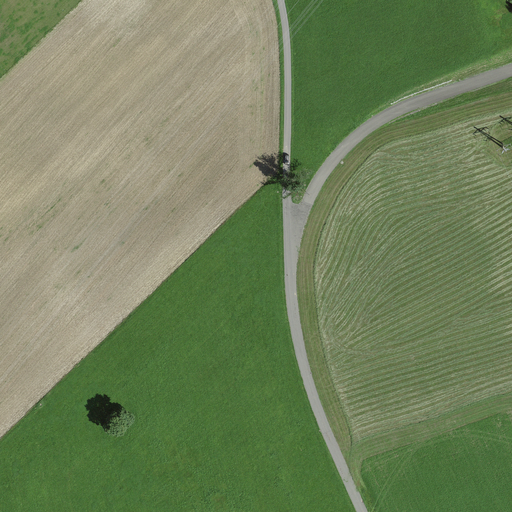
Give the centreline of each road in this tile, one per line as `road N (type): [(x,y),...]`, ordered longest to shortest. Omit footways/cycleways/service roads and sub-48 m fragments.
road 1 (track): [(289,245),(296,362),(354,511)]
road 2 (track): [(279,0),(287,43),(289,245)]
